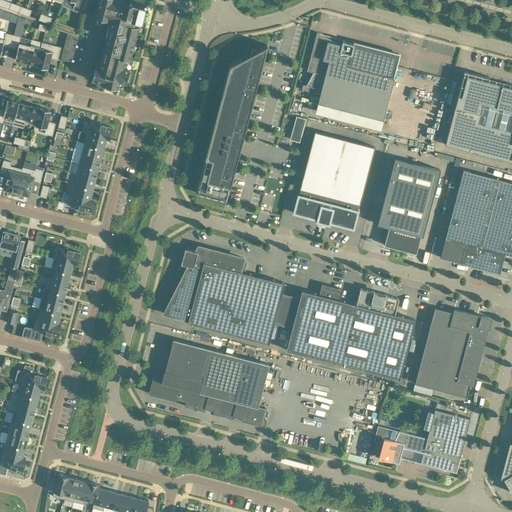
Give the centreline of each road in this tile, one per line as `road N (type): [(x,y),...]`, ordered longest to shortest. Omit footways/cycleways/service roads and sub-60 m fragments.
road 1 (unclassified): [(465,506),(126,421),(115,409),(115,389),(161,209)]
road 2 (residential): [(511,303),(161,209)]
road 3 (unclassified): [(511,53),(332,4),(311,3),(257,23),(212,18)]
road 4 (unclassified): [(465,506),(511,349)]
road 5 (residential): [(139,112),(0,73)]
road 6 (residential): [(104,231),(110,244),(82,352),(69,359)]
road 7 (residential): [(169,480),(47,448)]
road 8 (residential): [(139,112),(104,231)]
road 9 (residential): [(286,511),(169,480)]
